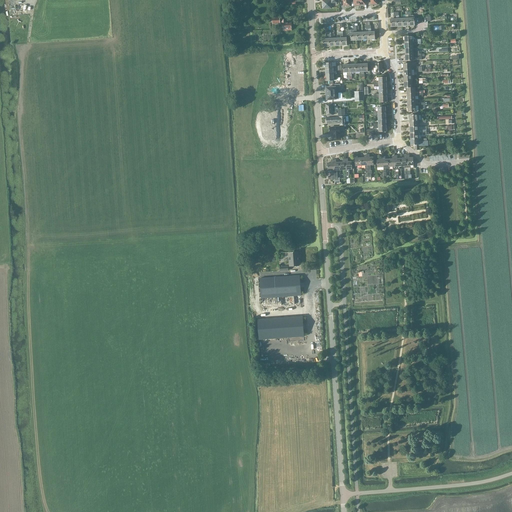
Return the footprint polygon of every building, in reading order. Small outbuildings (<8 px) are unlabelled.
[(331,0),(322,1),(323,9),(332,8),(331,3),(337,3),(336,0),(331,0)] [(280,18),(272,18),(272,24),(280,23),(283,23),(283,30),(292,30),(292,23),(286,23),(285,19),(280,19),(280,18)] [(264,28),(258,29),(261,39),(262,39),(263,42),(268,40),(267,36),(271,35),(270,30),(274,28),(272,25),(266,27),(266,26),(263,27),(264,28)] [(354,30),(348,30),(349,38),(351,38),(351,41),(357,40),(357,33),(356,30),(356,26),(355,26),(354,26),(354,30)] [(376,72),(382,72),(382,63),(370,64),(370,70),(374,70),(373,68),(376,68),(376,72)] [(326,88),(325,89),(325,91),(326,91),(327,94),(338,93),(338,87),(340,87),(340,84),(334,84),(334,87),(326,88)] [(363,91),(354,92),(355,98),(356,101),(364,101),(363,91)] [(345,114),(344,109),(338,109),(338,107),(334,107),(334,111),(333,111),(332,104),(325,105),(326,115),(333,115),(333,113),(335,113),(335,112),(338,111),(338,117),(347,116),(347,114),(345,114)] [(376,111),(373,111),(373,113),(379,113),(386,113),(386,107),(380,107),(380,105),(378,105),(378,107),(379,111),(376,111)] [(413,115),(409,115),(410,122),(417,121),(420,121),(422,121),(423,121),(422,115),(419,115),(419,113),(418,112),(416,112),(413,112),(413,114),(413,115)] [(346,125),(345,117),(337,117),(333,118),(333,117),(326,118),(327,124),(339,123),(339,126),(346,125)] [(340,127),(330,128),(330,134),(334,134),(334,136),(333,136),(334,139),(340,139),(339,134),(340,134),(340,127)] [(417,139),(411,139),(411,145),(415,145),(415,150),(419,150),(419,146),(428,146),(427,141),(427,138),(421,139),(419,139),(417,139)] [(290,266),(299,266),(298,252),(289,253),(290,266)] [(368,294),(368,273),(360,273),(360,277),(359,277),(359,284),(353,284),(353,291),(361,291),(361,297),(380,297),(380,291),(372,291),(372,294),(368,294)] [(261,298),(301,296),(300,276),(260,278),(261,298)] [(259,340),(304,336),(302,316),(258,320),(259,340)]
